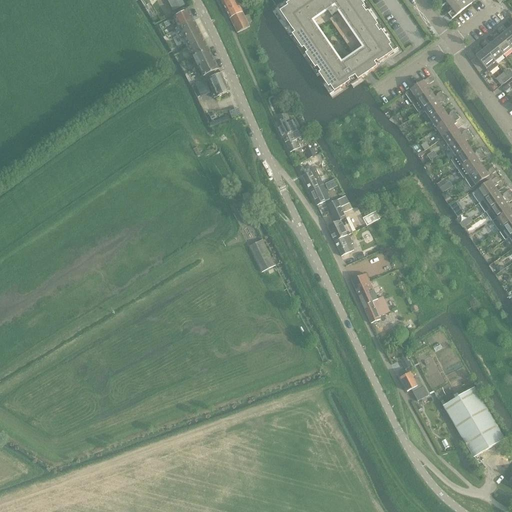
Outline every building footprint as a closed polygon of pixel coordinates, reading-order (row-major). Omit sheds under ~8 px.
[(167,0),(174,12),(185,6),(181,0),(167,0)] [(250,28),(236,0),(223,0),(222,1),(238,34),(250,28)] [(377,24),(356,39),(363,49),(342,63),(315,23),(335,9),(336,10),(337,10),(339,13),(356,39),(377,24),(369,12),(367,14),(363,9),(366,7),(360,0),(295,0),(280,11),(296,35),(294,36),(303,50),(305,49),(309,54),(307,56),(316,69),(318,68),(322,74),(320,75),(330,89),(332,87),(335,93),(351,83),(350,81),(356,77),(359,81),(378,68),(376,66),(394,53),(390,47),(392,46),(377,24)] [(459,0),(450,7),(453,11),(448,15),(452,20),(475,1),(474,0),(459,0)] [(195,22),(189,12),(174,19),(179,29),(195,22)] [(179,29),(184,39),(199,31),(195,22),(179,29)] [(511,31),(510,30),(502,37),(511,49),(511,31)] [(204,41),(199,31),(184,39),(189,48),(204,41)] [(511,49),(502,37),(494,43),(504,56),(511,49)] [(209,51),(204,41),(189,48),(194,58),(209,51)] [(504,56),(494,43),(485,50),(498,67),(499,67),(496,63),(504,56)] [(498,67),(485,50),(476,57),(487,70),(490,74),(498,67)] [(194,58),(199,68),(214,60),(209,51),(194,58)] [(199,68),(204,78),(219,70),(214,60),(199,68)] [(211,80),(219,97),(229,93),(222,75),(211,80)] [(430,85),(434,82),(431,78),(406,95),(413,105),(431,92),(426,86),(428,85),(430,85)] [(196,86),(193,87),(198,98),(201,96),(202,98),(211,94),(207,84),(205,80),(196,84),(196,86)] [(422,112),(444,97),(441,92),(437,95),(437,97),(435,98),(431,92),(413,105),(419,114),(422,112)] [(444,111),(439,104),(441,103),(443,104),(447,101),(444,97),(422,112),(423,113),(425,112),(430,120),(444,111)] [(457,115),(454,111),(450,114),(450,116),(448,117),(444,111),(430,120),(436,128),(434,129),(435,130),(457,115)] [(457,115),(435,130),(436,132),(438,131),(443,139),(457,130),(454,126),(457,123),(456,122),(460,120),(457,115)] [(289,128),(286,123),(288,122),(285,116),(279,118),(281,122),(276,124),(283,139),(299,131),(296,125),(289,128)] [(295,141),(304,137),(300,130),(299,131),(283,139),(290,154),(295,152),(296,155),(302,152),(299,147),(298,147),(295,141)] [(461,136),(457,130),(443,139),(449,147),(447,148),(448,149),(470,135),(467,130),(463,133),(463,135),(461,136)] [(452,161),(470,149),(465,142),(467,141),(469,142),(473,139),(470,135),(448,149),(449,151),(451,150),(456,157),(451,161),(452,161)] [(483,153),(480,149),(476,152),(476,154),(474,155),(470,149),(452,161),(458,170),(483,153)] [(309,159),(317,156),(314,150),(306,153),(309,159)] [(483,167),(478,161),(480,160),(482,160),(486,158),(483,153),(458,170),(465,180),(465,179),(483,167)] [(317,156),(311,160),(314,167),(321,163),(317,156)] [(472,189),(496,172),(493,168),(489,171),(488,173),(487,174),(483,167),(465,179),(472,189)] [(323,186),(315,168),(309,170),(311,174),(303,178),(310,192),(323,186)] [(476,192),(473,194),(479,204),(484,201),(497,192),(494,187),(497,185),(496,185),(501,182),(497,177),(476,192)] [(329,201),(330,200),(323,186),(310,192),(317,207),(326,202),(329,201)] [(486,213),(511,196),(508,192),(504,195),(503,197),(502,198),(497,192),(484,201),(479,204),(486,213)] [(493,222),(510,211),(506,204),(507,203),(509,203),(511,201),(511,198),(511,196),(486,213),(493,222)] [(338,202),(328,206),(331,213),(341,208),(344,207),(349,205),(346,199),(338,202)] [(252,220),(244,205),(237,209),(245,224),(252,220)] [(341,208),(331,213),(334,218),(336,224),(346,219),(344,214),(346,213),(344,207),(341,208)] [(462,209),(456,214),(459,218),(465,214),(462,209)] [(511,223),(511,213),(510,211),(493,222),(499,232),(502,230),(511,223)] [(343,239),(349,235),(353,234),(346,219),(336,224),(328,228),(335,243),(343,239)] [(511,236),(511,223),(502,230),(503,232),(504,231),(510,238),(511,236)] [(351,245),(353,244),(349,235),(343,239),(335,243),(342,257),(350,253),(354,251),(351,245)] [(263,273),(275,267),(263,241),(250,248),(263,273)] [(376,296),(366,275),(352,282),(362,303),(376,296)] [(390,313),(383,298),(378,300),(376,296),(362,303),(371,324),(380,320),(379,318),(390,313)] [(406,358),(401,361),(405,370),(411,368),(406,358)] [(420,385),(416,379),(414,380),(411,375),(409,376),(406,371),(399,375),(407,392),(412,390),(416,399),(427,394),(424,388),(422,389),(420,385)] [(444,407),(474,459),(505,440),(475,388),(444,407)]
